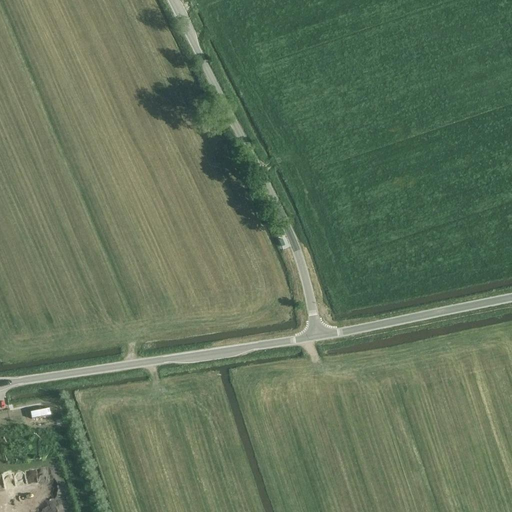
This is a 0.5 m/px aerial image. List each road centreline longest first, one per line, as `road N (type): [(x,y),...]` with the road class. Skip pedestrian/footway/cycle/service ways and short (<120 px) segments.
road 1 (unclassified): [(318,340),(299,261),(169,0)]
road 2 (unclassified): [(0,385),(318,340)]
road 3 (unclassified): [(318,340),(511,298)]
